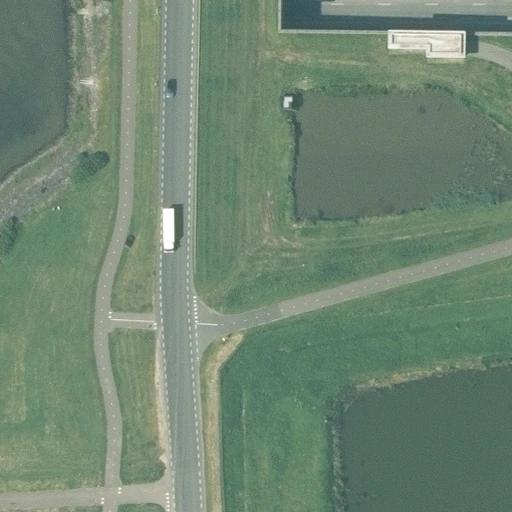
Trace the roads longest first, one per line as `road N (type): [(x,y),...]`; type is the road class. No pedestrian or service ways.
road 1 (unclassified): [(173,323),(251,319),(511,246)]
road 2 (tertiary): [(173,323),(178,0)]
road 3 (tertiary): [(187,511),(173,323)]
road 4 (primary): [(345,0),(511,4)]
